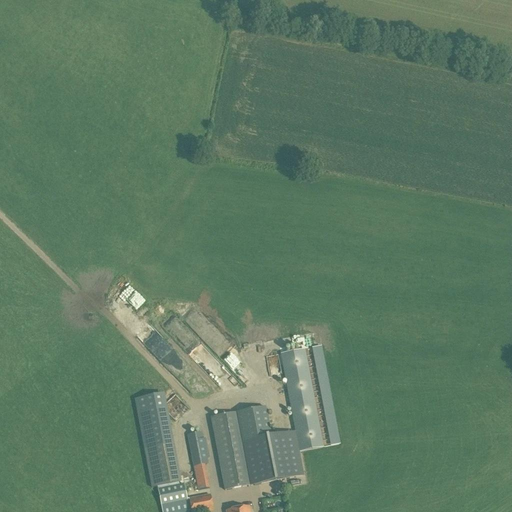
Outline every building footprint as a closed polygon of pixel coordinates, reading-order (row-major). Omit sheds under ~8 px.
[(321,347),(312,349),(331,447),(340,445),(321,347)] [(305,351),(281,355),(285,378),(299,452),(323,448),(312,388),(305,351)] [(135,401),(150,478),(178,473),(163,395),(135,401)] [(264,408),(210,418),(224,490),(249,485),(250,486),(302,476),(294,432),(270,437),(264,408)] [(187,436),(193,467),(204,465),(207,464),(201,433),(187,436)] [(193,467),(197,491),(208,488),(204,465),(193,467)] [(178,473),(150,478),(152,488),(157,487),(179,483),(180,483),(178,473)] [(179,486),(158,490),(162,511),(190,511),(189,500),(187,500),(184,485),(179,486)] [(210,495),(188,499),(189,500),(190,511),(211,511),(213,511),(210,495)]
